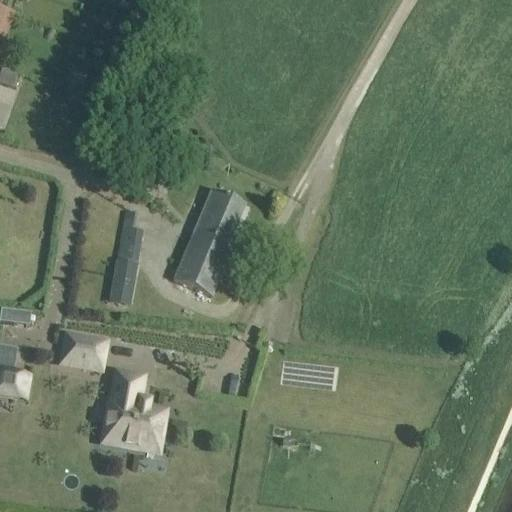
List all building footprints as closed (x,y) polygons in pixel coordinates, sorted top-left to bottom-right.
[(0,37),(9,13),(0,9),(0,37)] [(212,195),(204,213),(173,284),(212,301),(233,251),(228,249),(244,209),(212,195)] [(111,303),(130,307),(137,268),(117,264),(111,303)] [(1,313),(0,323),(0,324),(14,326),(16,315),(1,313)] [(62,363),(102,370),(106,346),(66,339),(62,363)] [(0,350),(0,397),(25,402),(30,378),(13,375),(17,353),(0,350)] [(158,457),(160,449),(166,415),(149,412),(150,405),(139,403),(143,380),(117,376),(111,405),(110,405),(103,447),(145,454),(158,457)]
